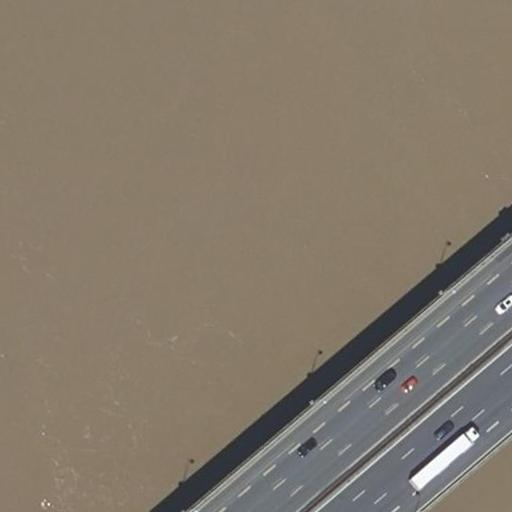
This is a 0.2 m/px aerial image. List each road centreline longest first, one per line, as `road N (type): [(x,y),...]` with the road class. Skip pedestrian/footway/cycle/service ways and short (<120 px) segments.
road 1 (trunk): [(511,293),(257,511)]
road 2 (trunk): [(349,511),(511,373)]
